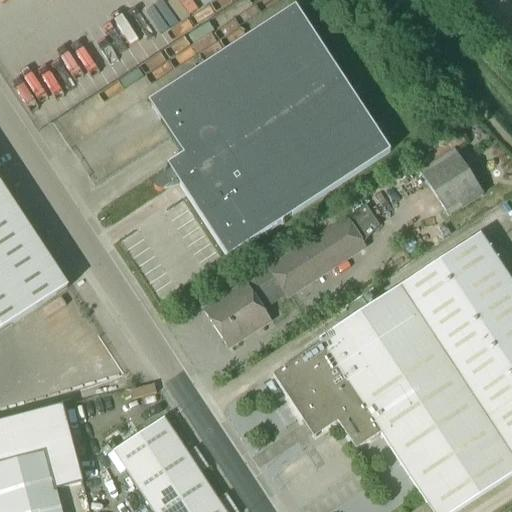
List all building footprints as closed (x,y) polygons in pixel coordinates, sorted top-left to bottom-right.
[(177,183),(227,260),(389,153),(298,11),(148,104),(183,157),(167,167),(170,173),(156,182),(155,183),(154,184),(154,185),(154,186),(154,188),(154,189),(155,190),(155,191),(157,192),(159,193),(160,193),(161,192),(163,192),(177,183)] [(359,97),(367,92),(361,82),(353,87),(359,97)] [(419,173),(449,218),(484,195),(454,150),(419,173)] [(0,333),(68,289),(0,186),(0,333)] [(270,272),(247,287),(204,313),(228,349),(270,324),(262,311),(285,296),(288,300),(365,250),(362,245),(379,226),(366,207),(345,220),(347,223),(270,272)] [(381,435),(430,511),(457,511),(511,475),(511,287),(477,236),(319,343),(321,346),(272,378),(313,440),(337,424),(356,452),(381,435)] [(151,511),(223,511),(164,420),(113,453),(151,511)] [(60,511),(45,453),(0,465),(0,511),(60,511)]
